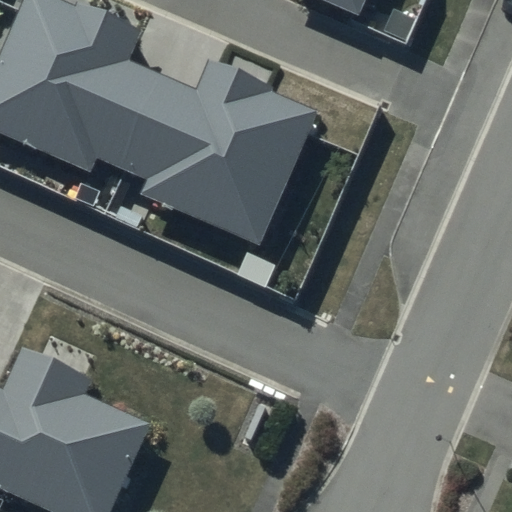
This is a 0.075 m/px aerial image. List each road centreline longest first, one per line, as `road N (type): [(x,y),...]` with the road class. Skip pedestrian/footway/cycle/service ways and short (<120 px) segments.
road 1 (residential): [(415,406),(0,218)]
road 2 (residential): [(415,406),(511,181)]
